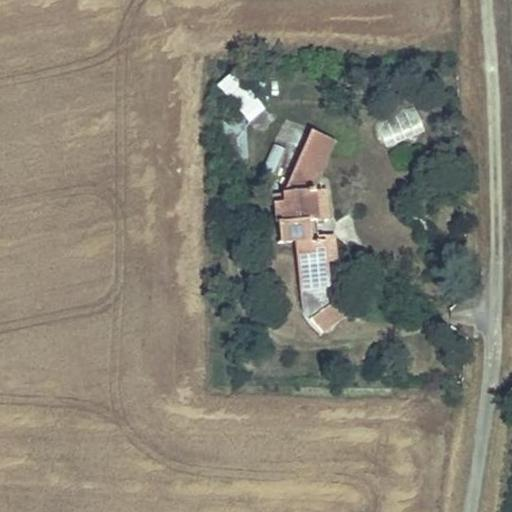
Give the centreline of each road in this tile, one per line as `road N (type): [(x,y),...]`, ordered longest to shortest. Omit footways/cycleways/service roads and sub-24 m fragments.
road 1 (track): [(482,0),(495,286)]
road 2 (unclassified): [(467,511),(495,286)]
